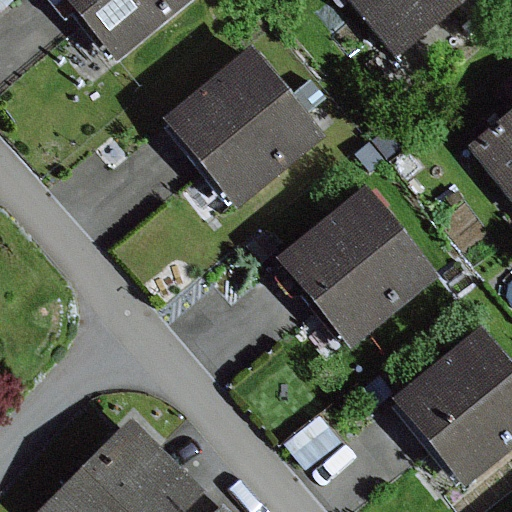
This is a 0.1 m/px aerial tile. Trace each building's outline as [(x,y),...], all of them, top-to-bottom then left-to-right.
[(59,0),(115,66),(193,0),(59,0)] [(342,0),(394,59),(463,0),(342,0)] [(251,54),(164,124),(238,215),(325,144),(251,54)] [(511,111),(464,151),(511,208),(511,111)] [(363,194),(273,265),(345,357),(436,285),(363,194)] [(511,377),(477,334),(389,404),(463,495),(511,456),(511,377)] [(132,427),(40,511),(182,511),(198,497),(132,427)]
